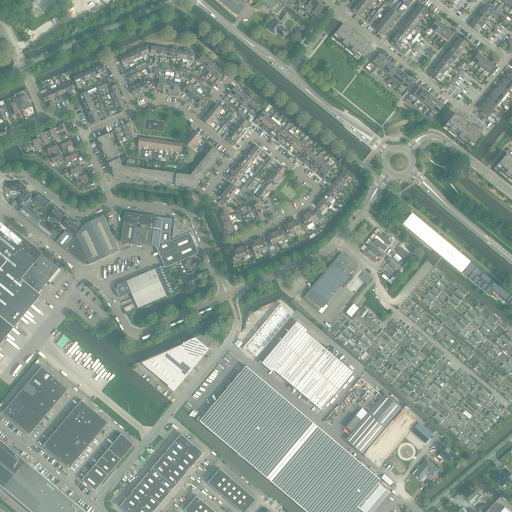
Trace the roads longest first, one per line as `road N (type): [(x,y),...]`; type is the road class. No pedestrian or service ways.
road 1 (unclassified): [(93,504),(227,343),(236,321)]
road 2 (residential): [(227,243),(270,226),(315,192),(253,134),(237,154)]
road 3 (unclassified): [(134,333),(102,284),(0,203)]
road 4 (residential): [(466,112),(337,10)]
road 5 (unknown): [(365,263),(326,316),(276,273)]
road 6 (residential): [(112,200),(78,214),(27,172),(0,174)]
road 7 (unclassified): [(93,504),(0,425)]
road 8 (unclassified): [(229,295),(337,241)]
